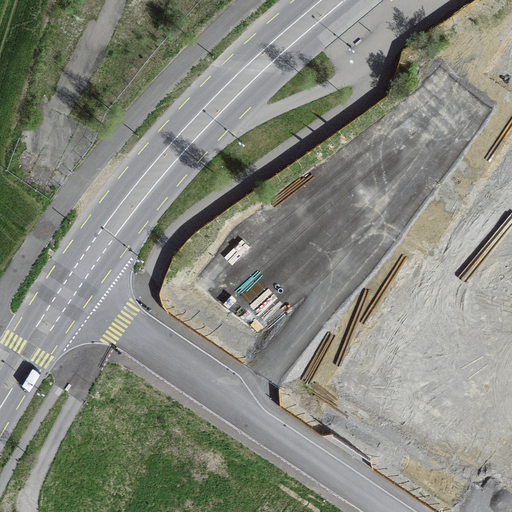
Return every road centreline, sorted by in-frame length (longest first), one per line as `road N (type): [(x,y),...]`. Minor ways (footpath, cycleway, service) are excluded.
road 1 (residential): [(75,280),(167,335),(405,511)]
road 2 (unknown): [(105,330),(103,356),(39,466),(27,511)]
road 3 (secondary): [(194,129),(75,280)]
road 4 (secondary): [(194,129),(332,0)]
road 5 (secondary): [(75,280),(0,400)]
